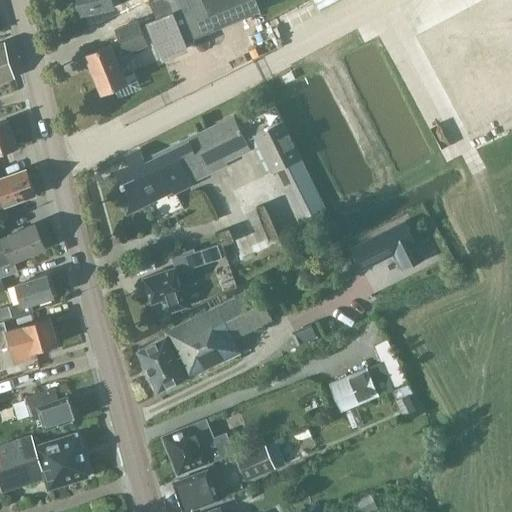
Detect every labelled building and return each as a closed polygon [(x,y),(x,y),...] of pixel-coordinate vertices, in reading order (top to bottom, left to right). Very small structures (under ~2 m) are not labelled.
[(74,0),(79,18),(115,8),(113,0),(74,0)] [(165,0),(171,12),(156,18),(164,38),(164,39),(168,48),(201,35),(216,29),(204,0),(165,0)] [(314,0),(319,8),(334,0),(314,0)] [(511,0),(483,0),(415,37),(475,150),(511,129),(511,0)] [(116,57),(164,38),(156,18),(154,13),(115,29),(120,41),(86,55),(101,93),(114,87),(118,97),(140,88),(133,73),(124,77),(116,57)] [(0,81),(13,77),(3,43),(0,44),(0,81)] [(271,173),(287,165),(290,164),(314,212),(325,207),(301,158),(302,158),(284,121),(275,104),(238,123),(234,114),(143,158),(138,148),(125,154),(130,165),(116,172),(126,192),(116,197),(125,216),(174,192),(214,172),(211,164),(249,145),(246,139),(253,136),(271,173)] [(0,152),(17,146),(8,120),(0,122),(0,152)] [(0,194),(4,206),(34,195),(25,169),(0,177),(0,194)] [(405,220),(351,248),(362,271),(394,255),(401,271),(425,259),(405,220)] [(11,262),(44,248),(33,223),(1,237),(2,238),(0,238),(0,251),(5,249),(11,262)] [(199,265),(222,257),(218,244),(195,251),(199,265)] [(189,267),(178,271),(176,266),(142,278),(150,305),(161,301),(166,315),(185,308),(181,295),(183,294),(181,289),(195,285),(189,267)] [(0,320),(3,320),(13,317),(32,311),(29,304),(52,296),(44,274),(15,284),(3,288),(0,279),(0,320)] [(257,286),(165,331),(167,336),(136,350),(157,393),(186,378),(188,377),(239,352),(233,339),(273,319),(267,309),(280,302),(270,280),(257,286)] [(3,320),(0,320),(0,347),(10,345),(14,364),(37,358),(35,350),(56,344),(48,317),(5,330),(3,320)] [(374,345),(381,361),(392,388),(406,381),(386,339),(374,345)] [(392,389),(392,388),(381,361),(329,383),(341,410),(392,389)] [(53,387),(23,397),(28,412),(29,416),(39,413),(44,428),(71,419),(74,416),(67,395),(57,399),(53,387)] [(395,400),(404,419),(416,413),(407,394),(395,400)] [(206,419),(161,436),(173,467),(176,476),(208,464),(214,462),(214,460),(234,453),(226,434),(217,437),(213,438),(206,419)] [(0,487),(1,491),(4,490),(45,477),(48,488),(89,474),(76,432),(34,445),(31,435),(0,444),(0,487)] [(275,467),(286,462),(276,440),(266,445),(261,434),(236,445),(240,455),(235,457),(246,481),(276,468),(275,467)] [(172,482),(183,511),(187,511),(219,500),(208,469),(172,482)] [(265,511),(283,511),(279,502),(263,508),(265,511)]
